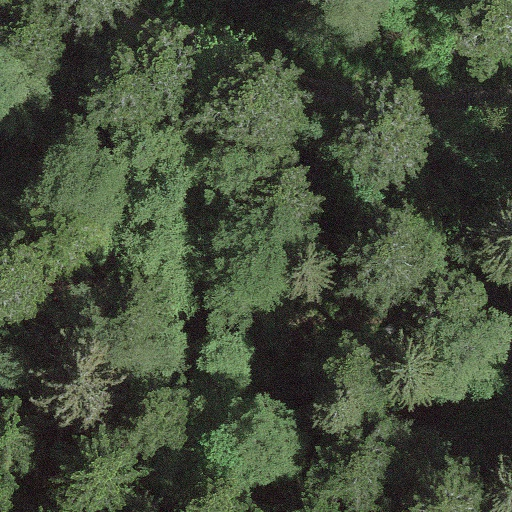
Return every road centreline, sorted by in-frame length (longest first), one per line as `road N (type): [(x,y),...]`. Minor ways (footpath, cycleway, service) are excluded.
road 1 (track): [(511,285),(357,333),(0,321)]
road 2 (track): [(511,94),(408,102),(248,60),(126,0)]
